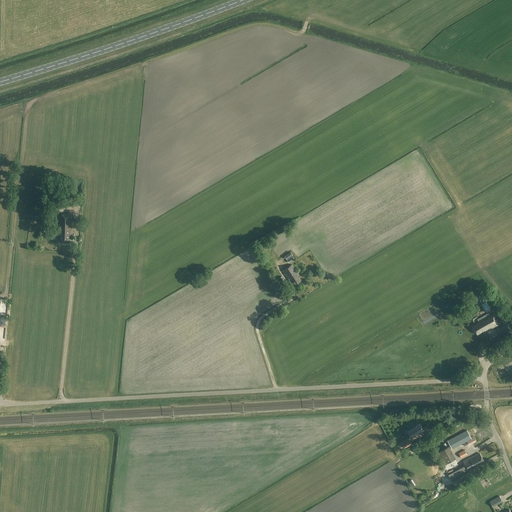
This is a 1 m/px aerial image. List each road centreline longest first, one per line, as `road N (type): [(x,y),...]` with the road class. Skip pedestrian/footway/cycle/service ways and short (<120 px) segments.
road 1 (unclassified): [(511,473),(489,420),(484,379),(0,405)]
road 2 (primary): [(0,82),(243,0)]
